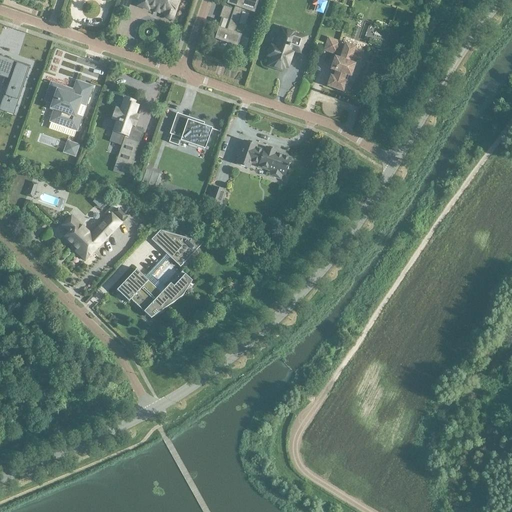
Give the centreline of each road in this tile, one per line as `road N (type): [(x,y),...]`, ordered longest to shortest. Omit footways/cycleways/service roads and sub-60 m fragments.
road 1 (track): [(511,122),(296,428),(301,473),(364,511)]
road 2 (tertiary): [(150,409),(275,319),(332,257),(395,162)]
road 3 (residential): [(182,73),(332,124),(395,162)]
road 4 (residential): [(0,239),(114,348),(150,409)]
road 5 (tertiary): [(395,162),(467,41),(501,0)]
road 6 (residential): [(0,9),(182,73)]
road 7 (tertiary): [(0,479),(150,409)]
